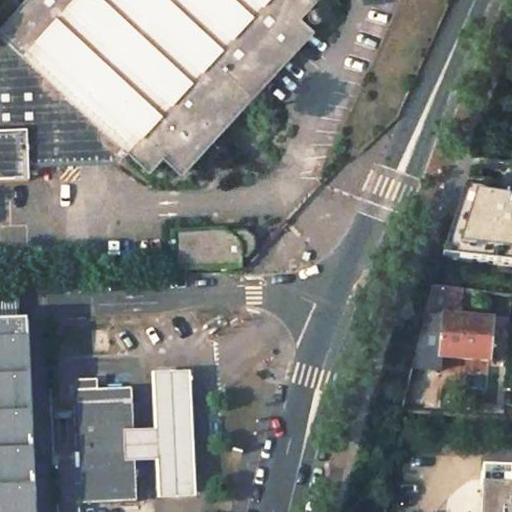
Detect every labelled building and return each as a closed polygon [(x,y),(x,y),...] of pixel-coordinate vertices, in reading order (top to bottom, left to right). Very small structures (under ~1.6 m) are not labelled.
[(44,165),(131,161),(132,147),(154,166),(166,155),(186,171),(320,30),(302,10),(306,5),(310,0),(21,0),(19,2),(16,0),(4,0),(0,5),(0,182),(45,181),(44,165)] [(322,11),(322,10),(322,7),(321,5),(320,4),(318,2),(316,2),(315,2),(314,3),(310,0),(306,5),(309,7),(309,8),(309,10),(310,13),(313,15),(316,16),(318,15),(321,13),(322,11)] [(511,160),(472,154),(463,185),(511,192),(511,160)] [(486,211),(458,202),(433,286),(462,290),(469,268),(467,267),(486,211)] [(174,269),(240,267),(240,256),(248,256),(254,249),(253,238),(246,230),(234,231),(231,235),(224,228),(173,230),(174,269)] [(452,308),(426,303),(423,318),(443,322),(443,317),(451,318),(452,308)] [(451,318),(443,317),(443,322),(439,357),(488,361),(492,321),(451,318)] [(0,322),(0,511),(29,511),(32,501),(33,493),(35,477),(36,468),(35,442),(34,433),(32,420),(29,409),(25,395),(23,388),(22,379),(28,379),(26,322),(0,322)] [(194,502),(187,377),(174,378),(153,379),(156,434),(133,436),(135,467),(158,466),(159,504),(194,502)] [(97,379),(77,380),(83,504),(136,502),(135,467),(133,436),(132,388),(98,389),(97,379)] [(511,511),(511,490),(480,489),(479,511),(511,511)]
